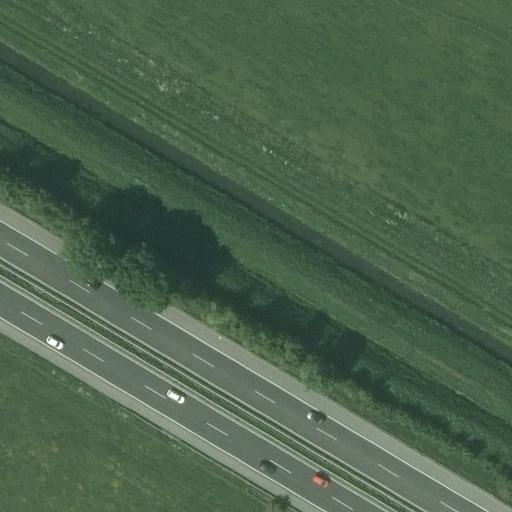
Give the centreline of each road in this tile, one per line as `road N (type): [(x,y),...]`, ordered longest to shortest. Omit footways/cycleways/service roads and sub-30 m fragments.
road 1 (track): [(511,462),(0,155)]
road 2 (motorway): [(470,511),(0,236)]
road 3 (motorway): [(0,292),(369,511)]
